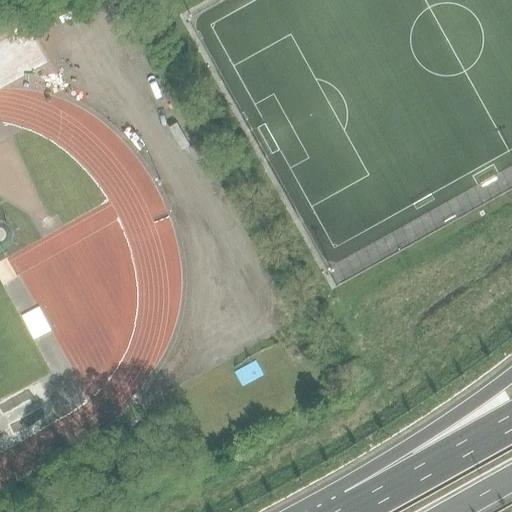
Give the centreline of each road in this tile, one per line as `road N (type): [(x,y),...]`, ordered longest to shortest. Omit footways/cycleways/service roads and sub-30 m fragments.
road 1 (trunk): [(511,377),(356,511)]
road 2 (trunk): [(511,424),(356,511)]
